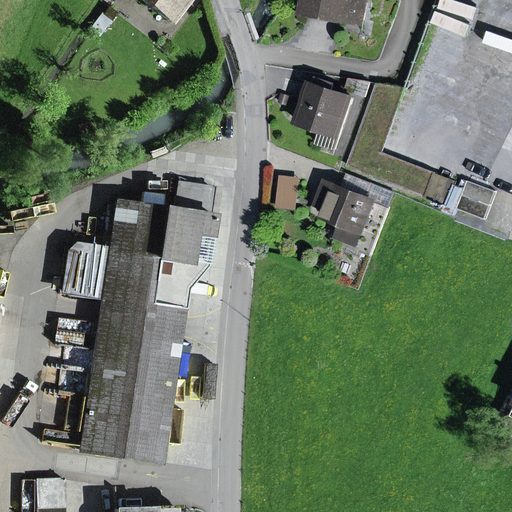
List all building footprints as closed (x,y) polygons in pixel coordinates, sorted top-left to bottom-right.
[(140,0),(168,21),(184,0),(140,0)] [(309,0),(308,11),(365,20),(368,3),(368,0),(309,0)] [(351,79),(348,91),(366,97),(371,83),(351,79)] [(318,144),(336,150),(353,98),(333,92),(335,86),(325,82),(323,88),(313,85),(300,123),(323,130),(318,144)] [(408,89),(407,88),(379,84),(349,167),(403,187),(428,197),(438,173),(385,152),(408,89)] [(467,116),(490,129),(508,98),(485,84),(467,116)] [(90,122),(77,127),(81,137),(94,132),(90,122)] [(339,243),(372,256),(396,194),(350,176),(345,190),(327,183),(319,203),(331,207),(327,217),(347,224),(339,243)] [(278,207),(298,209),(301,180),(281,178),(278,207)] [(486,220),(497,192),(469,181),(458,209),(486,220)] [(108,247),(108,252),(187,263),(204,266),(212,216),(207,215),(211,187),(176,182),(172,211),(115,203),(108,247)] [(58,295),(67,296),(74,247),(108,252),(108,247),(73,242),(64,250),(58,295)] [(158,462),(187,263),(108,252),(74,247),(67,296),(100,301),(78,451),(158,462)] [(511,396),(498,424),(505,427),(511,430),(511,396)] [(502,441),(511,446),(511,430),(505,427),(500,437),(503,438),(502,441)] [(35,511),(64,511),(63,479),(34,480),(35,511)]
